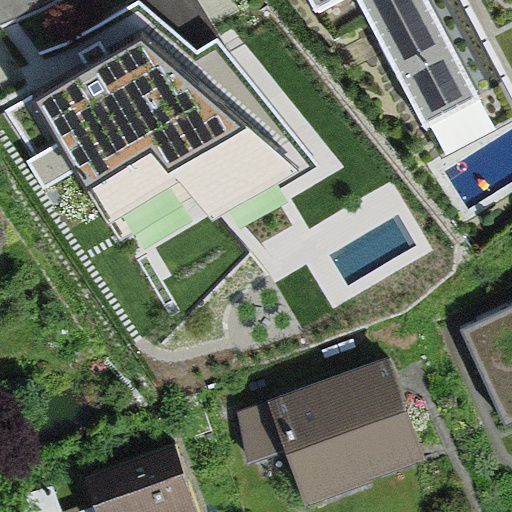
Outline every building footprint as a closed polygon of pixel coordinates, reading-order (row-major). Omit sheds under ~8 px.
[(226,161),(199,110),(265,75),(224,0),(116,0),(84,17),(116,77),(23,125),(82,237),(226,161)] [(313,0),(318,8),(333,0),(362,0),(424,118),(483,88),(437,0),(313,0)] [(511,307),(464,329),(510,430),(511,429),(511,307)] [(386,367),(278,405),(309,490),(416,452),(386,367)] [(196,511),(175,449),(92,477),(103,511),(196,511)]
